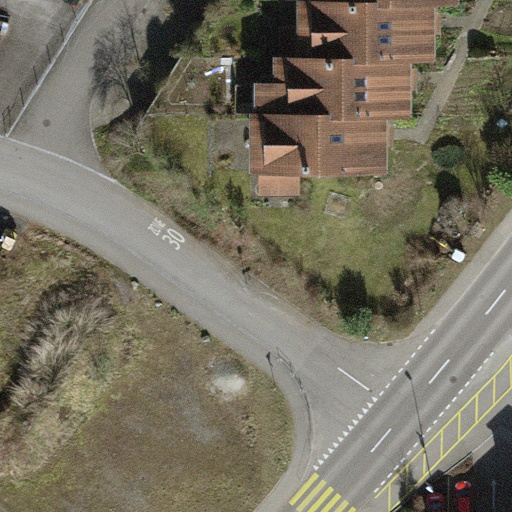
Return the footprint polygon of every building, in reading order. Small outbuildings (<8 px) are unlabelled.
[(457,0),(302,0),(302,10),(435,6),(457,6),(457,0)] [(435,6),(282,13),(283,69),(412,67),(438,66),(435,6)] [(0,63),(9,35),(0,31),(0,63)] [(412,67),(264,73),(268,126),(389,123),(414,122),(412,67)] [(268,126),(245,127),(247,176),(386,172),(389,123),(268,126)]
